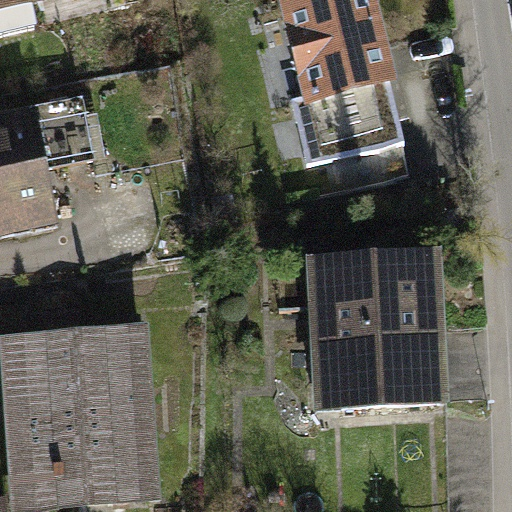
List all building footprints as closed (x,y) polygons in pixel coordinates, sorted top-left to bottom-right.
[(0,0),(0,20),(53,8),(51,0),(0,0)] [(375,0),(332,0),(283,12),(307,114),(313,112),(327,170),(405,151),(391,93),(398,92),(392,68),(375,0)] [(0,250),(62,239),(52,183),(43,134),(40,121),(0,128),(0,250)] [(91,124),(43,134),(52,183),(101,173),(91,124)] [(376,270),(312,273),(321,424),(455,416),(446,266),(376,270)] [(146,324),(0,335),(0,350),(12,511),(160,500),(146,324)]
